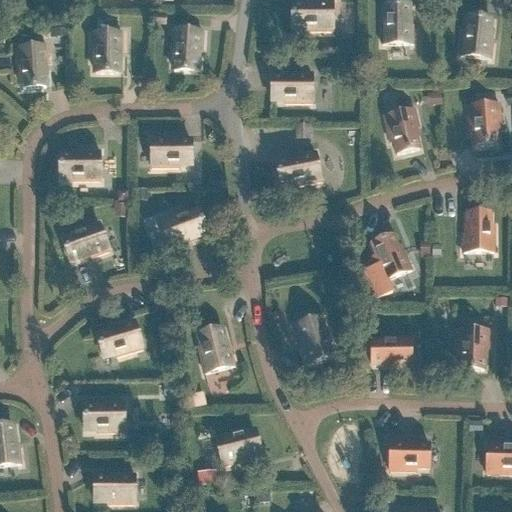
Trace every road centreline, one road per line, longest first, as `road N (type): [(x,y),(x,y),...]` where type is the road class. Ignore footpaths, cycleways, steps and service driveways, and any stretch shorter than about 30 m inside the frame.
road 1 (residential): [(31,354),(28,158),(37,135),(90,111),(229,112)]
road 2 (residential): [(511,179),(448,184),(246,234)]
road 3 (residential): [(31,354),(63,322),(111,293),(250,272)]
road 4 (residential): [(511,411),(324,412),(295,426)]
road 5 (residential): [(250,272),(272,392),(295,426)]
road 6 (residential): [(229,112),(246,234)]
road 7 (residential): [(59,511),(38,391)]
